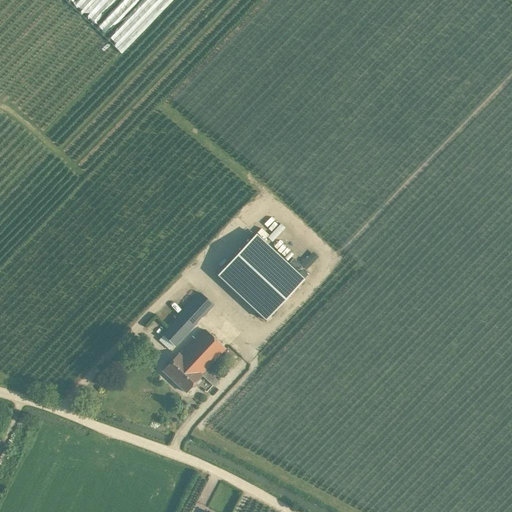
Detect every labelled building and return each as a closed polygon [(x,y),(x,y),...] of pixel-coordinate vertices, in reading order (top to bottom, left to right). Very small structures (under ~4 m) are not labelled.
[(48,0),(41,0),(20,23),(26,28),(23,31),(27,35),(32,29),(35,32),(57,9),(48,0)] [(61,11),(30,46),(46,59),(41,64),(54,76),(88,36),(76,25),(77,25),(61,11)] [(285,233),(282,236),(297,251),(303,245),(295,237),(292,240),(285,233)] [(266,321),(277,309),(305,280),(256,234),(217,275),(266,321)] [(310,250),(297,267),(304,273),(317,255),(310,250)] [(162,334),(175,346),(213,305),(201,293),(162,334)] [(205,330),(181,356),(202,375),(213,385),(217,380),(206,369),(225,349),(205,330)] [(162,371),(186,393),(202,375),(181,356),(178,354),(162,371)]
